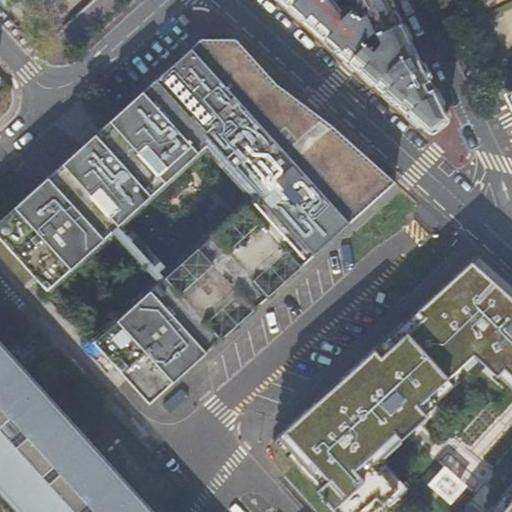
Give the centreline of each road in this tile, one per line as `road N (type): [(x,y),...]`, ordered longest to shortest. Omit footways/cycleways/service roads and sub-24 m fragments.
road 1 (residential): [(511,256),(226,0)]
road 2 (residential): [(0,39),(55,104),(168,0)]
road 3 (residential): [(418,0),(511,194)]
